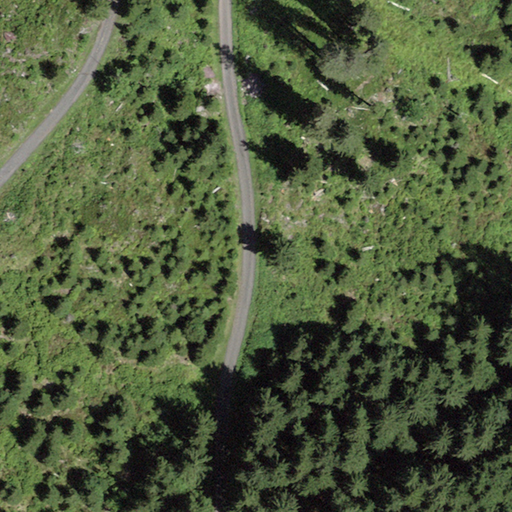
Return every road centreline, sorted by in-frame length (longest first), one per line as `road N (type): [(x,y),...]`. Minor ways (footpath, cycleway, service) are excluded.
road 1 (track): [(220,511),(225,401),(250,263),(226,0)]
road 2 (track): [(114,0),(74,92),(0,178)]
